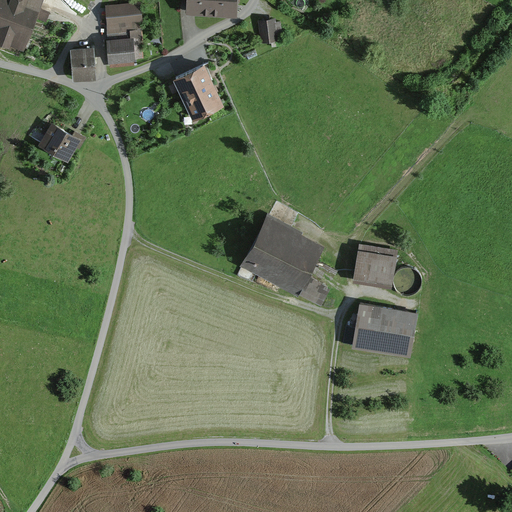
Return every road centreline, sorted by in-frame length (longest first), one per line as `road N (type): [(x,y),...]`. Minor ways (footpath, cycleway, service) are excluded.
road 1 (residential): [(511,437),(363,446),(201,442),(94,455)]
road 2 (unclassified): [(74,431),(116,283),(129,202),(122,149),(92,87)]
road 3 (track): [(127,234),(339,319),(329,446)]
road 4 (unclassified): [(92,87),(165,61),(241,17),(255,0)]
